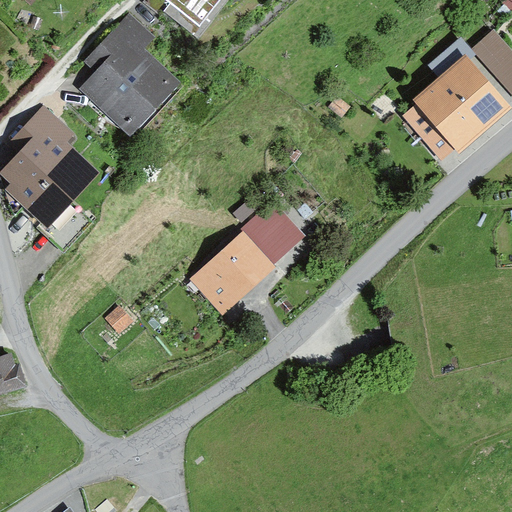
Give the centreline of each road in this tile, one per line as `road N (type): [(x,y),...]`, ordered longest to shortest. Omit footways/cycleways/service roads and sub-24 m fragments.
road 1 (residential): [(511,132),(316,316),(132,457)]
road 2 (residential): [(0,252),(25,343),(47,386),(73,417),(132,457)]
